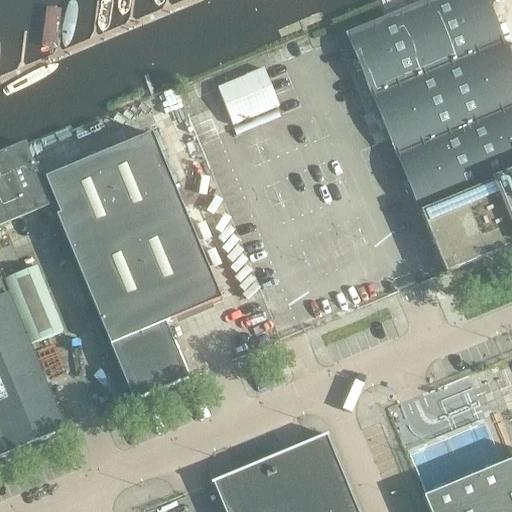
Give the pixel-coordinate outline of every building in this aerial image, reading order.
[(511,66),(484,0),(432,0),(347,35),(446,274),(511,246),(511,66)] [(218,85),(235,131),(283,113),(266,68),(218,85)] [(221,301),(152,135),(44,180),(58,215),(56,216),(133,402),(188,379),(166,324),(221,301)] [(0,456),(63,431),(7,297),(0,279),(0,227),(51,207),(25,144),(0,154),(0,456)] [(62,332),(36,267),(4,281),(30,346),(62,332)] [(132,402),(130,397),(120,400),(123,406),(132,402)] [(344,511),(355,508),(326,438),(325,436),(211,484),(211,485),(213,484),(224,511),(344,511)] [(511,511),(511,461),(423,499),(428,511),(511,511)]
